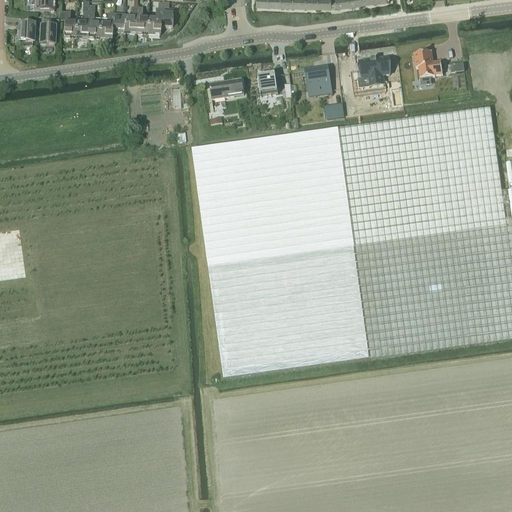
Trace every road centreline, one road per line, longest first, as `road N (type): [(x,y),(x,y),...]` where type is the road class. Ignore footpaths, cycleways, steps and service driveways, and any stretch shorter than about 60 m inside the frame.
road 1 (tertiary): [(240,41),(511,7)]
road 2 (tertiary): [(0,80),(240,41)]
